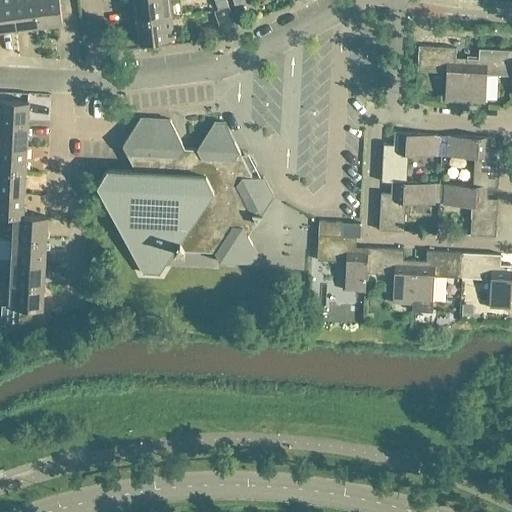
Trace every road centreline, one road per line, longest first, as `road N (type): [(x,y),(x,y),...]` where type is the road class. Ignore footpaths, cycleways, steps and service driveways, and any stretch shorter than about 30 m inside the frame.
road 1 (residential): [(362,0),(216,69),(101,83),(0,78)]
road 2 (primary): [(406,511),(336,494),(240,487),(151,491),(54,511)]
road 3 (residential): [(389,122),(374,121),(369,238),(504,245)]
